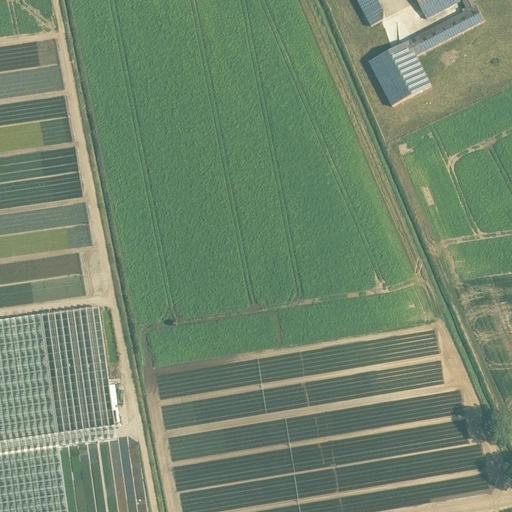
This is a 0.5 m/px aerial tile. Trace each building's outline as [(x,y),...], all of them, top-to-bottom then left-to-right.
[(376,0),(356,0),(364,14),(380,6),(376,0)] [(450,21),(417,38),(425,53),(484,22),(472,0),(464,0),(462,1),(464,5),(467,12),(450,21)] [(421,0),(417,2),(427,20),(462,1),(464,0),(421,0)] [(464,5),(446,14),(450,21),(467,12),(464,5)] [(380,6),(364,14),(367,21),(383,12),(380,6)] [(417,38),(369,63),(392,108),(431,87),(416,58),(425,53),(417,38)] [(98,308),(0,321),(0,511),(67,511),(58,448),(116,440),(98,308)]
